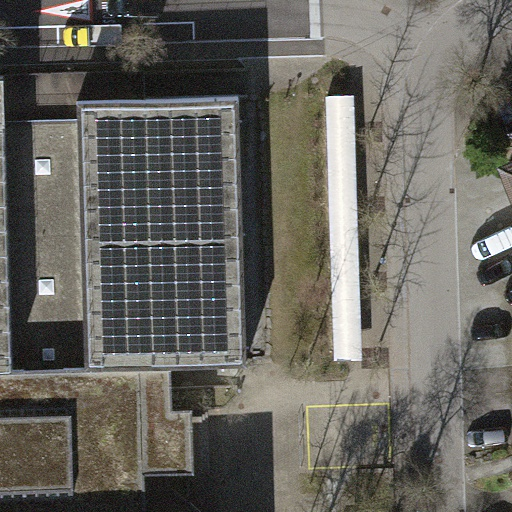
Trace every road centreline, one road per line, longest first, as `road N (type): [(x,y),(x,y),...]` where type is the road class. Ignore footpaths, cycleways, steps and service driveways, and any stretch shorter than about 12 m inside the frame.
road 1 (residential): [(462,44),(439,74),(429,109),(443,511)]
road 2 (residential): [(462,44),(357,22),(0,34)]
